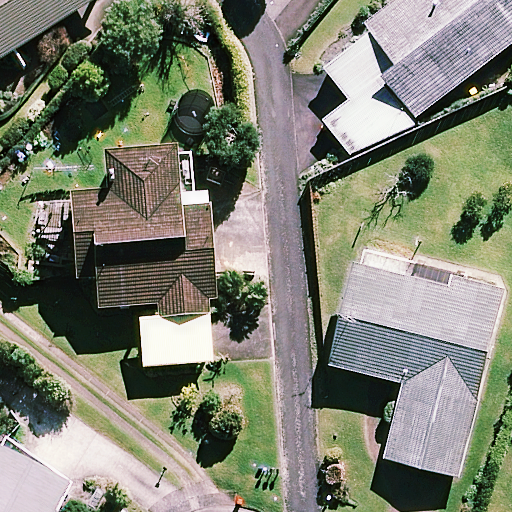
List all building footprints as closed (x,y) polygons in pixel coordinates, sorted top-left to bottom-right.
[(0,0),(0,58),(92,0),(0,0)] [(511,40),(511,0),(396,0),(371,20),(375,26),(328,62),(354,95),(326,116),(365,166),(483,76),(476,68),(511,40)] [(179,207),(176,148),(112,151),(114,190),(72,192),(77,277),(96,276),(98,308),(140,306),(144,365),(217,361),(209,205),(179,207)] [(506,284),(361,250),(336,359),(408,375),(390,453),(463,470),(506,284)] [(0,511),(51,511),(68,479),(0,446),(0,511)]
